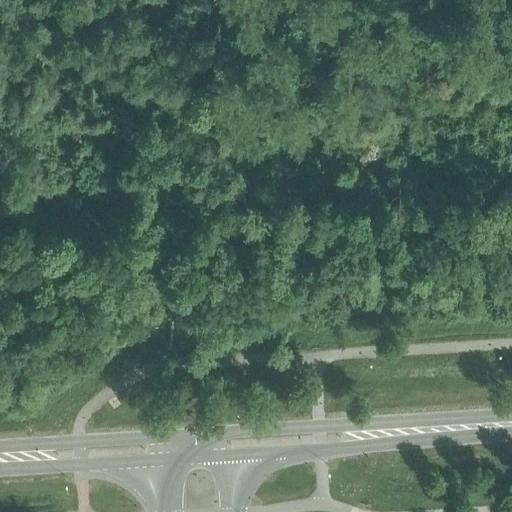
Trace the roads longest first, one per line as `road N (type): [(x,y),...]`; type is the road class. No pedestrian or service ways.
road 1 (secondary): [(407,432),(188,435)]
road 2 (tertiary): [(188,435),(79,440),(0,456)]
road 3 (secondary): [(222,457),(318,451),(407,432)]
road 4 (tertiary): [(0,460),(163,461)]
